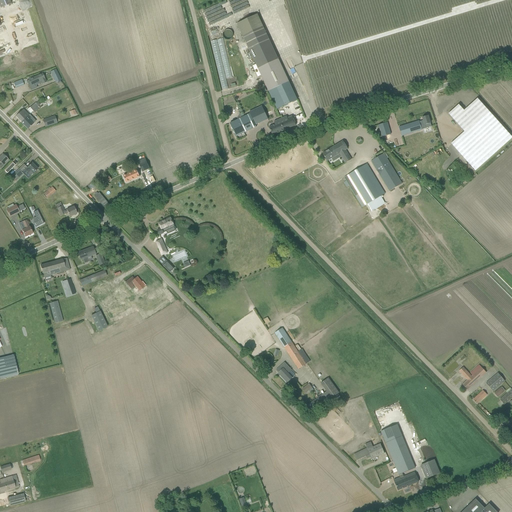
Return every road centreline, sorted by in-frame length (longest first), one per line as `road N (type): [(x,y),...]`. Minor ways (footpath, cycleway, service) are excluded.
road 1 (track): [(511,453),(235,163),(191,0)]
road 2 (unclassified): [(105,219),(323,124),(511,65)]
road 3 (unclassified): [(392,508),(105,219)]
road 4 (unclassified): [(105,219),(0,113)]
road 5 (unclassified): [(392,508),(511,465)]
